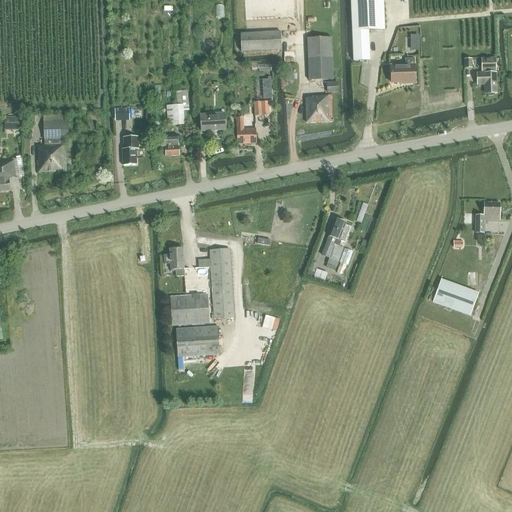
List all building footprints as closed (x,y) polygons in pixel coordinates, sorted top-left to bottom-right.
[(382,0),(351,0),(354,61),(370,61),(368,31),(384,30),(382,0)] [(240,34),(241,51),(281,50),(281,32),(240,34)] [(410,35),(411,50),(420,50),(419,35),(410,35)] [(307,38),(309,80),(333,79),(331,37),(307,38)] [(391,66),(392,82),(406,81),(406,83),(416,83),(415,58),(405,59),(405,66),(391,66)] [(482,73),(477,73),(477,85),(485,85),(485,94),(487,93),(488,96),(493,96),(494,93),(496,93),(496,73),(495,59),(482,59),(482,73)] [(183,90),(174,91),(174,101),(184,101),(183,90)] [(307,99),(307,122),(331,122),(331,96),(313,96),(314,99),(307,99)] [(254,103),(255,116),(268,115),(268,102),(254,103)] [(183,105),(167,106),(168,126),(184,125),(183,105)] [(115,119),(129,119),(128,109),(115,109),(115,119)] [(225,130),(224,114),(200,115),(201,131),(225,130)] [(18,118),(5,118),(5,131),(18,131),(18,118)] [(236,118),(237,144),(256,143),(255,129),(244,130),(243,118),(236,118)] [(44,146),(37,146),(37,174),(66,173),(65,139),(68,139),(68,121),(67,121),(43,122),(44,146)] [(159,138),(160,148),(166,148),(166,157),(180,156),(179,136),(159,138)] [(122,150),(123,166),(136,165),(136,149),(138,149),(138,137),(123,137),(124,149),(122,150)] [(0,192),(10,192),(9,180),(15,180),(13,162),(0,162),(0,192)] [(359,201),(355,222),(362,223),(366,203),(359,201)] [(475,215),(475,233),(484,233),(484,226),(484,220),(500,220),(500,204),(484,204),(484,215),(475,215)] [(329,237),(322,255),(329,258),(327,264),(336,268),(343,248),(339,246),(341,241),(345,242),(351,227),(345,225),(346,223),(335,219),(328,237),(329,237)] [(169,256),(163,256),(164,265),(170,265),(170,270),(171,270),(171,272),(173,272),(173,270),(175,270),(175,277),(184,277),(183,269),(184,269),(182,249),(169,249),(169,256)] [(198,260),(199,268),(211,268),(214,320),(234,318),(229,249),(209,251),(210,260),(198,260)] [(467,259),(461,259),(461,257),(454,257),(454,271),(467,272),(467,259)] [(317,268),(313,276),(324,281),(327,272),(317,268)] [(471,316),(479,292),(441,279),(433,302),(438,304),(471,316)] [(170,297),(171,325),(209,323),(207,295),(170,297)] [(176,329),(177,357),(219,355),(218,327),(176,329)] [(202,361),(178,363),(178,371),(202,369),(202,361)]
